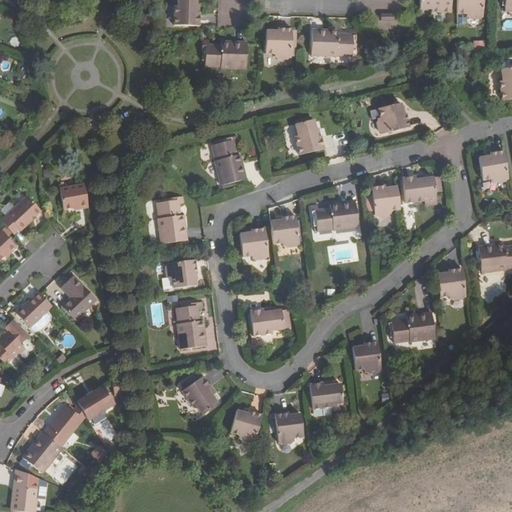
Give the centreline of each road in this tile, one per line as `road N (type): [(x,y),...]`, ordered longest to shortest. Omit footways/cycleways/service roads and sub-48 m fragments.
road 1 (residential): [(433,144),(450,164),(457,222),(371,296),(335,313),(274,379),(247,376),(230,358),(214,223),(223,209),(314,176)]
road 2 (residential): [(378,0),(249,0)]
road 3 (residential): [(314,176),(433,144)]
